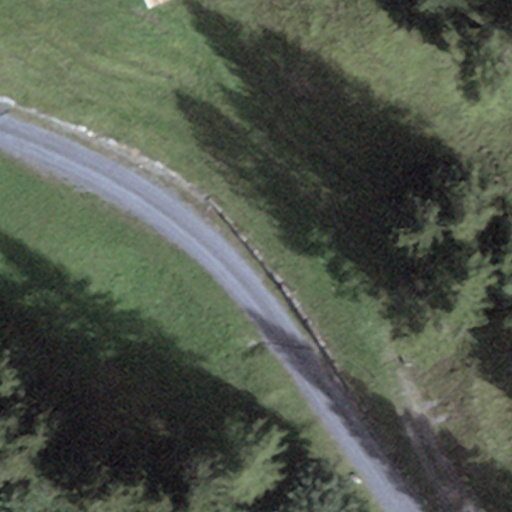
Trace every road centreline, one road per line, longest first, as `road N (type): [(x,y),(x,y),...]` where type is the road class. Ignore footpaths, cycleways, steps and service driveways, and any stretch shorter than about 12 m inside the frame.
road 1 (track): [(0,148),(128,199),(227,265),(392,511)]
road 2 (track): [(403,389),(448,511)]
